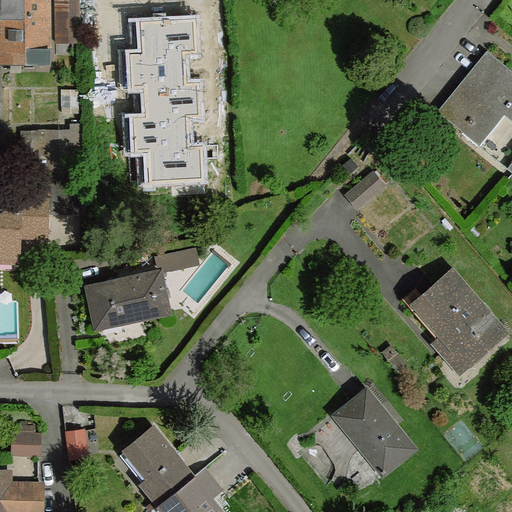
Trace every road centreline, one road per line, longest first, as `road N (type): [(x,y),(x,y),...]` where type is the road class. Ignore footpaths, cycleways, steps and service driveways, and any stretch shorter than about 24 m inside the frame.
road 1 (residential): [(0,387),(197,391),(299,511)]
road 2 (residential): [(473,0),(377,120)]
